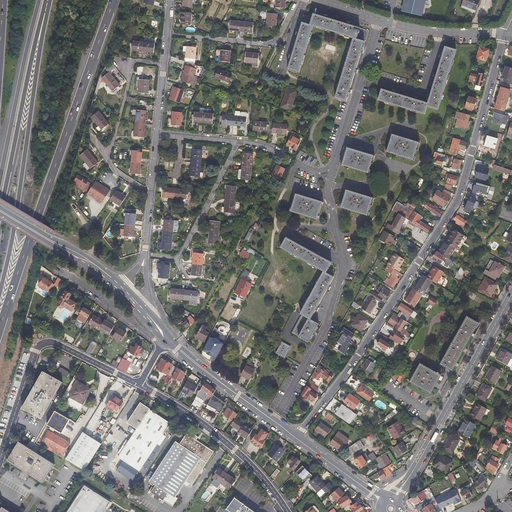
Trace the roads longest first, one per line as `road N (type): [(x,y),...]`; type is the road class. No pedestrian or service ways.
road 1 (residential): [(296,437),(459,200),(504,37)]
road 2 (residential): [(377,20),(329,181),(342,277),(327,328),(272,421)]
road 3 (motorway): [(0,328),(113,0)]
road 4 (motorway): [(0,295),(48,0)]
road 5 (tertiary): [(511,294),(392,502)]
road 6 (unclassified): [(139,384),(59,345),(40,345),(0,459)]
road 7 (motorway): [(0,212),(47,0)]
road 8 (unclassified): [(287,511),(234,449),(139,384)]
road 9 (motorway): [(38,0),(0,179)]
road 10 (residential): [(166,34),(272,46),(299,0)]
road 11 (secondary): [(118,285),(0,210)]
road 12 (secondary): [(272,421),(167,340)]
road 13 (residential): [(177,259),(237,141)]
road 14 (residential): [(377,20),(504,37)]
road 15 (residential): [(107,157),(133,64),(162,64)]
